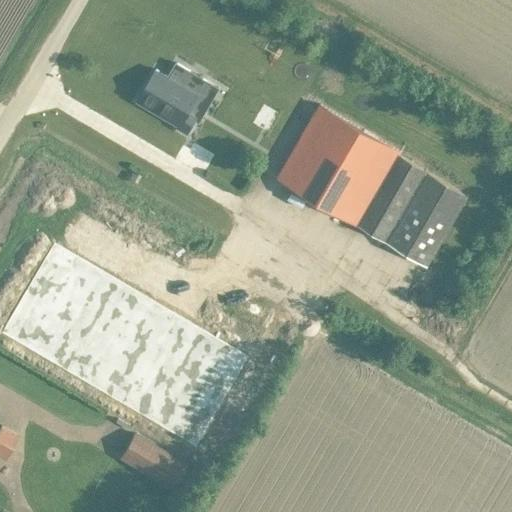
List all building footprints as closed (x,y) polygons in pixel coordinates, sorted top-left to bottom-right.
[(136,99),(177,123),(176,125),(185,131),(196,113),(188,108),(197,92),(155,67),(136,99)] [(319,102),(277,174),(358,220),(397,151),(399,148),(319,102)] [(397,151),(358,220),(390,239),(430,170),(397,151)] [(467,191),(430,170),(390,239),(427,260),(467,191)] [(246,355),(52,241),(0,330),(0,331),(194,445),(246,355)] [(0,453),(3,455),(16,432),(0,423),(0,453)] [(186,462),(134,431),(119,455),(171,487),(186,462)]
